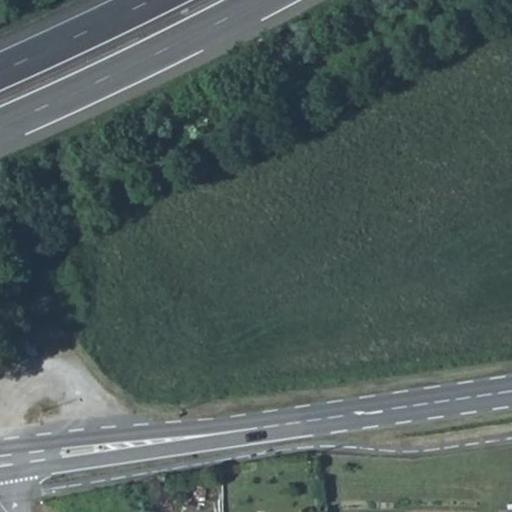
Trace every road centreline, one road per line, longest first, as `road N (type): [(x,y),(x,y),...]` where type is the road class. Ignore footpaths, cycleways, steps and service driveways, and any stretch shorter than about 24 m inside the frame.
road 1 (secondary): [(511,388),(0,463)]
road 2 (trunk): [(0,124),(258,0)]
road 3 (track): [(120,446),(103,409),(64,378),(22,384),(0,408)]
road 4 (trunk): [(137,0),(0,64)]
